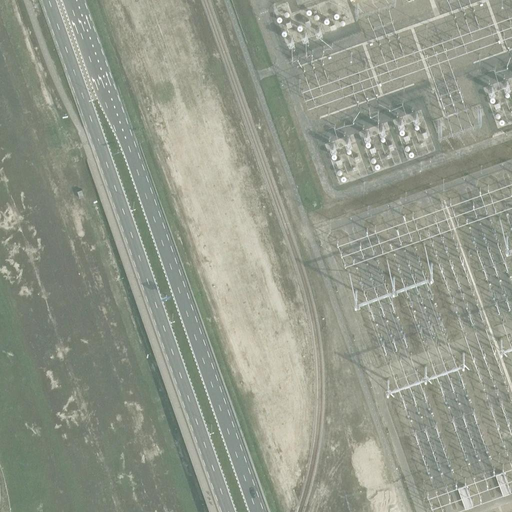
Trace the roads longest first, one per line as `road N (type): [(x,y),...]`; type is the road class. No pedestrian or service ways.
road 1 (secondary): [(258,511),(77,0)]
road 2 (secondary): [(48,0),(229,511)]
